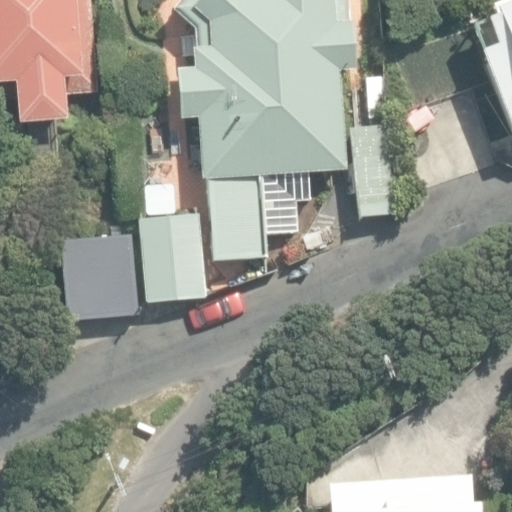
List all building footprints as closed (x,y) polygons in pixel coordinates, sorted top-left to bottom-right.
[(0,0),(0,102),(24,101),(25,125),(72,122),(70,94),(97,92),(91,0),(0,0)] [(208,180),(212,262),(266,259),(265,233),(297,231),(296,200),(310,200),(308,173),(343,171),(338,71),(354,71),(352,21),(333,22),(332,0),(179,0),(170,10),(192,30),(193,48),(190,48),(191,68),(175,69),(177,121),(196,120),(199,181),(208,180)] [(479,52),(511,135),(511,3),(496,10),(498,15),(486,20),(496,46),(479,52)] [(359,212),(389,208),(381,129),(351,133),(359,212)] [(138,219),(145,305),(206,299),(199,214),(138,219)] [(58,241),(66,320),(137,313),(129,234),(58,241)] [(324,481),(326,511),(476,511),(476,502),(471,503),(468,470),(324,481)]
